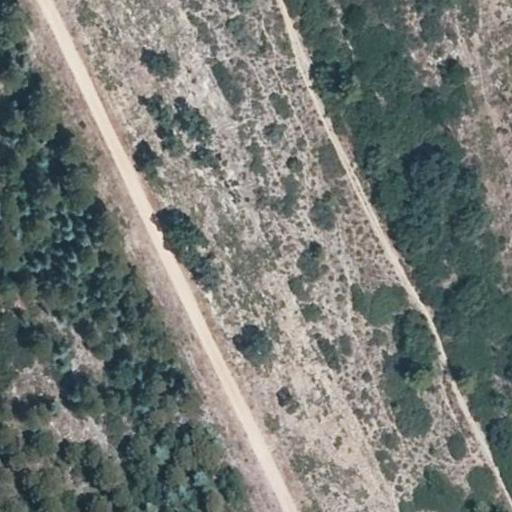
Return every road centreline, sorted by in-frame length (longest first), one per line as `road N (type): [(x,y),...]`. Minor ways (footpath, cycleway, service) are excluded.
road 1 (track): [(286,511),(44,0)]
road 2 (track): [(280,0),(359,198),(424,312),(511,511)]
